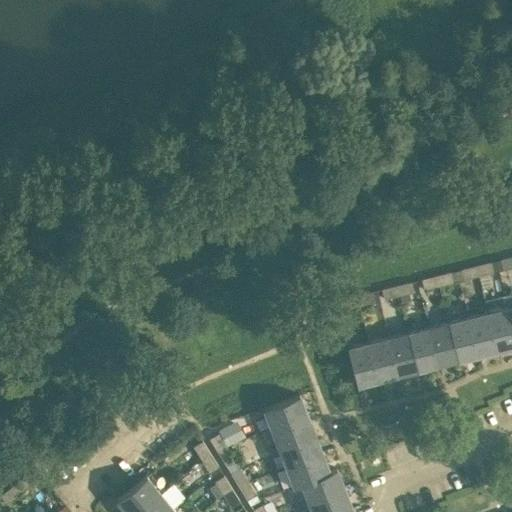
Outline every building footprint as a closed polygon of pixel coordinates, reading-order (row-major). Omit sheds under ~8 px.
[(511,266),(511,255),(495,259),(498,270),(511,266)] [(495,259),(475,264),(478,275),(498,270),(495,259)] [(475,264),(461,268),(463,279),(478,275),(475,264)] [(436,274),(438,285),(453,281),(451,270),(436,274)] [(436,274),(421,278),(423,288),(438,285),(436,274)] [(411,280),(396,284),(399,295),(414,291),(411,280)] [(384,298),(399,295),(396,284),(381,288),(384,298)] [(371,290),(356,294),(359,305),(374,301),(371,290)] [(356,294),(342,298),(344,308),(359,305),(356,294)] [(511,343),(511,327),(507,306),(487,311),(496,348),(511,343)] [(496,348),(487,311),(467,316),(476,353),(496,348)] [(447,321),(456,358),(476,353),(467,316),(447,321)] [(427,326),(436,363),(456,358),(447,321),(427,326)] [(436,363),(427,326),(408,331),(417,368),(436,363)] [(417,368),(408,331),(388,336),(397,373),(417,368)] [(397,373),(388,336),(368,341),(377,378),(397,373)] [(377,378),(368,341),(347,346),(356,383),(377,378)] [(264,408),(272,427),(307,414),(300,394),(264,408)] [(279,446),(315,433),(307,414),(272,427),(279,446)] [(218,428),(226,443),(239,436),(232,421),(218,428)] [(208,435),(216,448),(225,443),(217,430),(208,435)] [(279,446),(287,465),(322,452),(315,433),(279,446)] [(210,452),(202,439),(192,445),(201,458),(210,452)] [(216,448),(224,461),(233,456),(225,443),(216,448)] [(218,465),(210,452),(201,458),(209,471),(218,465)] [(294,485),(302,482),(301,481),(329,470),(329,469),(322,452),(287,465),(294,485)] [(230,472),(238,485),(248,479),(240,466),(230,472)] [(308,500),(344,486),(336,467),(329,469),(329,470),(301,481),(302,482),(308,500)] [(128,511),(132,511),(160,490),(146,474),(116,497),(128,511)] [(215,497),(222,493),(232,487),(223,474),(214,480),(216,482),(209,486),(215,497)] [(24,475),(12,484),(19,493),(31,483),(24,475)] [(238,485),(246,498),(256,492),(248,479),(238,485)] [(19,493),(12,484),(0,493),(0,494),(7,503),(19,493)] [(334,511),(351,505),(344,486),(308,500),(313,511),(334,511)] [(240,500),(232,487),(222,493),(230,506),(240,500)] [(132,511),(164,511),(172,506),(160,490),(132,511)] [(253,508),(255,511),(268,511),(262,502),(253,508)]
